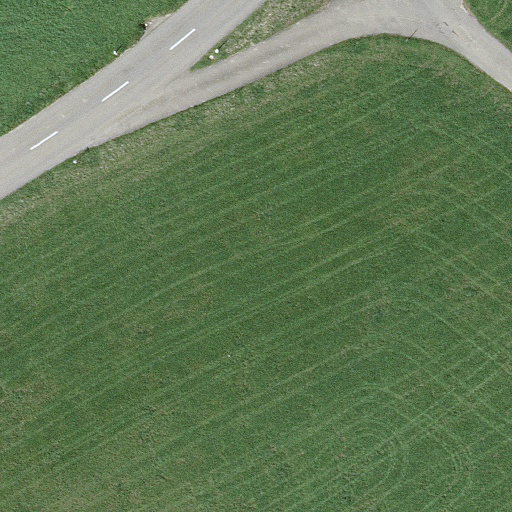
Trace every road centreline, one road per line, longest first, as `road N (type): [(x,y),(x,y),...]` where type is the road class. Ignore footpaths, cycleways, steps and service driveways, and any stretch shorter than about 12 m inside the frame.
road 1 (track): [(26,148),(372,0)]
road 2 (tertiary): [(0,163),(122,78),(212,0)]
road 3 (track): [(413,0),(511,79)]
